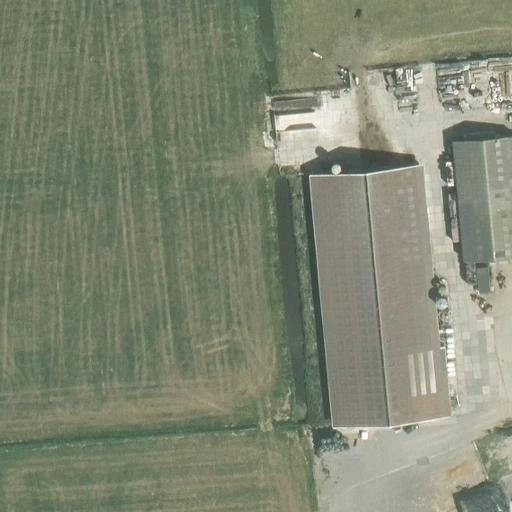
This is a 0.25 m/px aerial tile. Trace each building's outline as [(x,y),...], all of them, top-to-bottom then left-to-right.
[(307,117),(306,97),(287,97),(288,118),(307,117)] [(359,117),(402,116),(401,102),(394,102),(393,98),(359,100),(359,117)] [(511,136),(455,141),(465,261),(511,257),(511,136)] [(424,165),(311,175),(335,427),(453,416),(446,349),(441,349),(424,165)] [(458,339),(459,362),(480,361),(479,338),(458,339)] [(478,366),(458,368),(460,387),(480,385),(478,366)] [(491,485),(497,483),(511,476),(511,429),(474,445),(491,485)] [(359,511),(357,448),(333,449),(335,511),(359,511)] [(485,511),(505,511),(500,499),(483,506),(485,511)]
